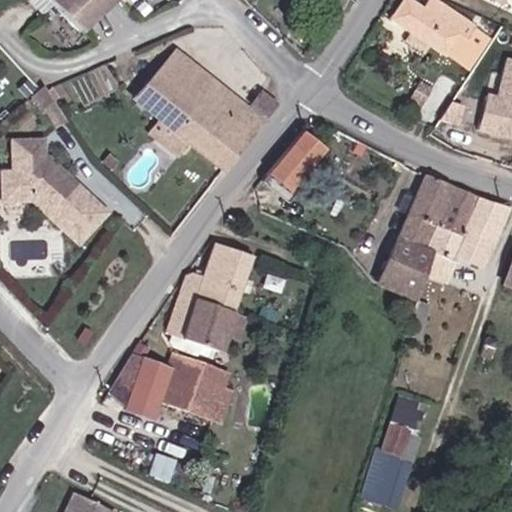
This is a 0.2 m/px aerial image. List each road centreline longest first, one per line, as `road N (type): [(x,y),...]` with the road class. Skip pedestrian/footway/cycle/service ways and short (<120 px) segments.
road 1 (tertiary): [(78,398),(207,215),(311,90)]
road 2 (residential): [(511,186),(369,127),(311,90)]
road 3 (tertiary): [(12,511),(78,398)]
road 4 (residential): [(311,90),(220,0)]
